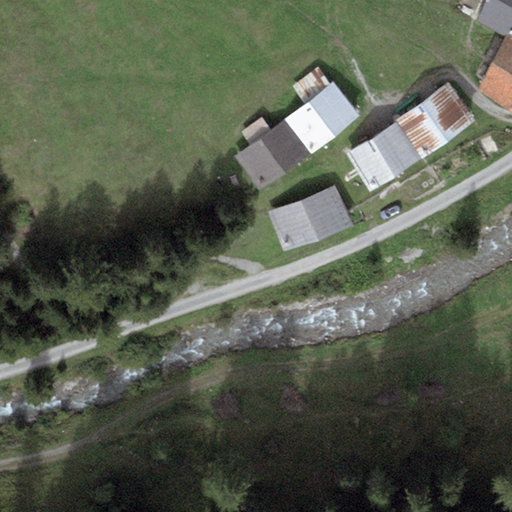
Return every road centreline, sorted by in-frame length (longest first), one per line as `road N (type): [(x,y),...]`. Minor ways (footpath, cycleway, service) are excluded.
road 1 (unclassified): [(0,373),(226,294),(511,158)]
road 2 (track): [(511,115),(484,105),(441,56),(403,35),(337,34),(210,79),(59,73),(0,86)]
road 3 (track): [(0,465),(62,451),(232,372),(360,359),(511,307)]
